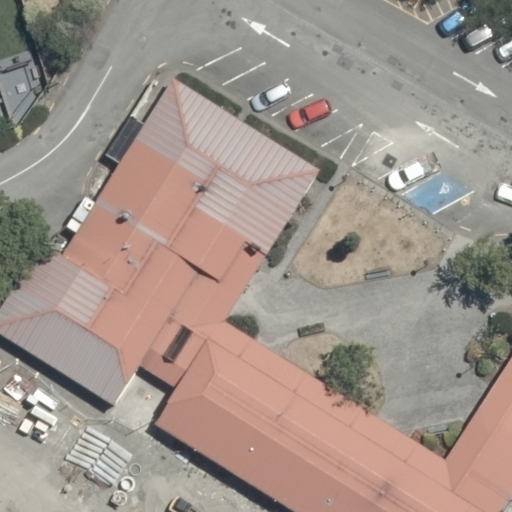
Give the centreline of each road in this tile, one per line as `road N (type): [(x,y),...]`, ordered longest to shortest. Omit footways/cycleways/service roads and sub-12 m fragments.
road 1 (unclassified): [(271,0),(479,123),(511,132)]
road 2 (unclassified): [(0,184),(76,127),(149,0)]
